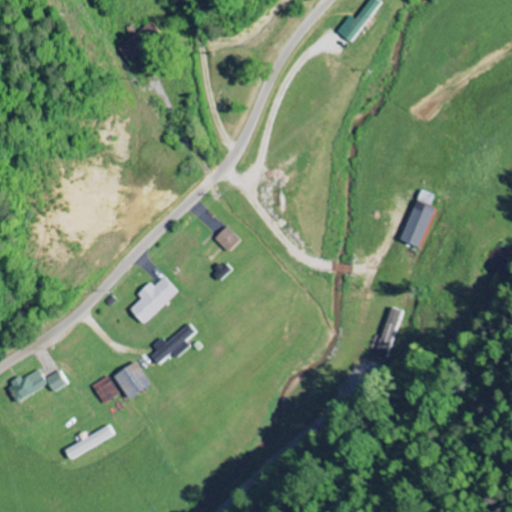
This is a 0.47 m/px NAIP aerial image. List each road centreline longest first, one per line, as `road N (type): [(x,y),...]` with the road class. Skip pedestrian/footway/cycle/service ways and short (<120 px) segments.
road 1 (secondary): [(0,366),(74,316),(226,166),(286,54),(332,0)]
road 2 (residential): [(235,154),(217,125),(200,38),(179,0)]
